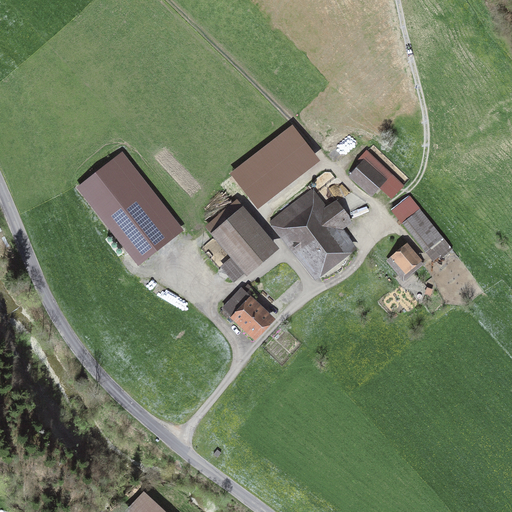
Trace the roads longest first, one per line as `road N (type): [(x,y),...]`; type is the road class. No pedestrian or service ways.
road 1 (tertiary): [(0,186),(54,312),(88,362),(265,511)]
road 2 (track): [(168,0),(374,206),(374,217)]
